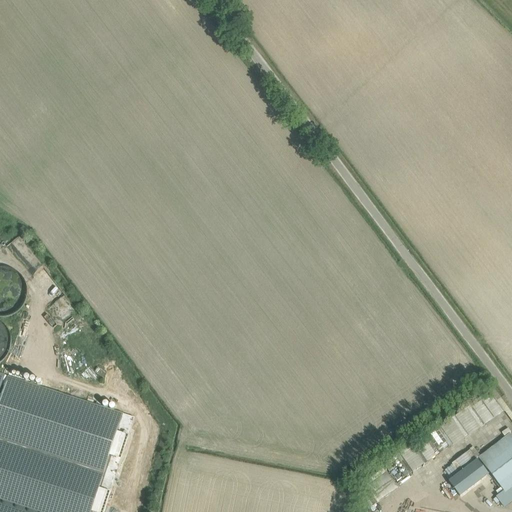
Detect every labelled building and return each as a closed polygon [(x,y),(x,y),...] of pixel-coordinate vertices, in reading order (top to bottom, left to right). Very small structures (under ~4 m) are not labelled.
[(24,297),(25,293),(25,289),(23,284),(21,281),(19,277),(16,274),(12,272),(8,271),(4,270),(0,269),(0,315),(3,315),(7,315),(11,313),(15,311),(18,309),(21,305),(23,301),(24,297)] [(10,347),(10,343),(10,339),(9,335),(7,331),(4,327),(1,325),(0,324),(0,362),(1,362),(4,359),(7,355),(9,352),(10,347)] [(104,511),(135,418),(0,372),(0,511),(104,511)] [(477,426),(500,412),(489,395),(466,409),(477,426)] [(494,400),(502,413),(458,443),(466,454),(479,444),(482,449),(511,428),(511,416),(499,397),(494,400)] [(464,436),(477,428),(466,410),(453,419),(464,436)] [(450,446),(462,439),(452,421),(439,428),(450,446)] [(429,434),(439,448),(442,446),(432,432),(429,434)] [(511,435),(511,434),(479,458),(504,490),(496,497),(504,507),(511,501),(511,435)] [(426,461),(435,454),(426,441),(417,447),(426,461)] [(410,471),(421,463),(412,451),(401,458),(410,471)] [(489,473),(478,459),(449,481),(460,495),(489,473)] [(397,488),(383,469),(363,484),(367,488),(362,492),(373,506),(397,488)] [(411,493),(408,507),(418,509),(421,495),(411,493)]
